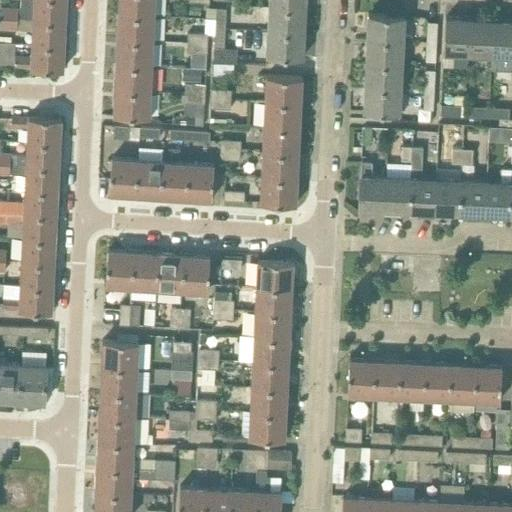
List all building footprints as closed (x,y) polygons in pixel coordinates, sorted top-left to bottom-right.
[(66,20),(66,0),(21,0),(21,18),(34,18),(66,20)] [(119,0),(119,13),(154,15),(155,0),(119,0)] [(217,4),(216,23),(226,24),(227,4),(217,4)] [(306,8),(306,7),(269,5),(268,29),(305,31),(305,30),(304,30),(306,8)] [(18,18),(18,8),(18,7),(1,6),(0,17),(18,18)] [(118,38),(153,39),(154,15),(119,13),(118,38)] [(367,36),(367,38),(404,39),(405,16),(405,15),(368,13),(368,14),(369,14),(368,36),(367,36)] [(444,51),(468,52),(470,17),(446,16),(444,51)] [(18,30),(18,18),(0,17),(0,29),(18,30)] [(468,52),(493,54),(494,18),(470,17),(468,52)] [(66,20),(34,18),(34,29),(33,43),(65,45),(66,20)] [(493,54),(511,54),(511,19),(494,18),(493,54)] [(428,21),(427,41),(437,41),(438,22),(428,21)] [(225,44),(226,24),(216,23),(215,43),(225,44)] [(305,32),(305,31),(268,29),(261,29),(260,38),(268,39),(267,54),(304,56),(304,54),(303,54),(304,32),(305,32)] [(188,41),(208,42),(209,33),(208,33),(189,32),(188,41)] [(118,38),(117,63),(152,64),(153,39),(118,38)] [(403,63),(404,39),(367,38),(368,38),(367,60),(366,60),(366,61),(403,63)] [(208,42),(188,41),(187,50),(208,52),(208,42)] [(437,41),(427,41),(426,61),(436,61),(437,41)] [(65,45),(33,43),(32,56),(23,56),(15,56),(15,66),(31,67),(64,69),(65,45)] [(365,84),(365,85),(402,86),(403,63),(366,61),(366,62),(367,62),(365,84)] [(115,89),(151,91),(152,64),(117,63),(115,89)] [(184,67),(184,81),(203,81),(203,68),(184,67)] [(426,69),(425,88),(435,88),(436,69),(426,69)] [(266,99),(301,101),(303,76),(267,74),(266,99)] [(186,81),(185,92),(206,93),(206,82),(186,81)] [(402,86),(365,85),(365,86),(364,108),(364,110),(401,111),(402,86)] [(211,97),(231,98),(232,88),(212,87),(211,97)] [(435,88),(425,88),(424,108),(434,109),(435,88)] [(149,116),(151,91),(115,89),(114,112),(114,114),(149,116)] [(206,93),(185,92),(184,114),(196,115),(195,124),(204,125),(206,93)] [(231,108),(231,98),(211,97),(211,107),(231,108)] [(300,127),(301,101),(266,99),(265,125),(300,127)] [(442,104),(441,114),(461,115),(462,105),(442,104)] [(490,117),(490,106),(471,105),(470,116),(490,117)] [(510,107),(490,106),(490,117),(510,118),(510,107)] [(28,139),(60,141),(62,117),(29,115),(29,116),(13,115),(12,126),(29,127),(28,139)] [(130,125),(114,124),(114,126),(115,126),(114,135),(114,137),(129,138),(130,125)] [(265,125),(263,150),(299,152),(300,127),(265,125)] [(160,138),(160,127),(140,126),(140,136),(160,138)] [(364,127),(363,144),(373,144),(373,127),(364,127)] [(170,138),(189,139),(190,129),(171,128),(170,138)] [(210,131),(190,129),(189,139),(210,141),(210,131)] [(60,141),(28,139),(27,153),(0,151),(0,162),(59,165),(60,141)] [(221,139),(221,148),(241,149),(241,139),(221,139)] [(402,160),(412,160),(413,145),(403,144),(402,160)] [(412,160),(411,176),(410,208),(436,210),(437,177),(422,177),(423,146),(413,145),(412,160)] [(452,162),(462,163),(463,148),(452,147),(452,162)] [(241,149),(221,148),(221,158),(240,159),(241,149)] [(473,148),(463,148),(462,163),(473,163),(473,148)] [(262,176),(298,177),(299,152),(263,150),(262,176)] [(137,193),(139,158),(112,156),(110,192),(112,192),(137,193)] [(137,193),(161,195),(163,160),(139,158),(137,193)] [(161,195),(185,196),(188,162),(163,160),(161,195)] [(385,207),(386,175),(372,174),(373,161),(362,161),(361,174),(359,206),(385,207)] [(59,165),(0,162),(0,174),(10,175),(10,173),(26,174),(26,188),(58,189),(59,165)] [(188,162),(185,196),(210,198),(212,199),(214,164),(188,162)] [(487,180),(486,212),(511,213),(511,182),(511,166),(502,166),(502,181),(487,180)] [(386,175),(385,207),(410,208),(411,176),(386,175)] [(297,203),(298,177),(262,176),(261,201),(297,203)] [(437,177),(436,210),(460,211),(462,179),(437,177)] [(462,179),(460,211),(486,212),(487,180),(462,179)] [(58,189),(26,188),(25,200),(0,199),(0,210),(57,213),(58,189)] [(224,199),(244,200),(245,190),(225,189),(224,199)] [(57,213),(0,210),(0,222),(24,224),(23,236),(56,238),(57,213)] [(23,236),(22,260),(54,262),(56,238),(23,236)] [(106,284),(132,285),(134,250),(110,248),(111,248),(108,248),(106,284)] [(132,285),(157,287),(159,252),(134,250),(132,285)] [(184,253),(159,252),(157,287),(181,288),(184,253)] [(184,253),(181,288),(208,290),(210,254),(208,254),(208,255),(184,253)] [(242,268),(242,258),(222,257),(222,267),(242,268)] [(257,285),(292,287),(293,263),(294,263),(294,260),(258,259),(257,285)] [(53,286),(54,262),(22,260),(21,285),(53,286)] [(53,286),(21,285),(20,296),(4,296),(4,308),(20,308),(20,309),(52,310),(53,286)] [(291,312),(292,287),(257,285),(256,310),(291,312)] [(215,290),(214,308),(234,309),(235,299),(230,299),(231,290),(215,290)] [(120,323),(130,323),(131,303),(121,303),(120,323)] [(140,304),(131,303),(130,323),(140,324),(140,304)] [(179,327),(180,307),(171,306),(170,327),(179,327)] [(191,307),(180,307),(179,327),(190,328),(191,307)] [(234,318),(234,309),(214,308),(213,317),(234,318)] [(245,309),(242,330),(249,332),(252,310),(245,309)] [(290,337),(291,312),(256,310),(255,335),(290,337)] [(0,329),(0,331),(17,333),(17,324),(0,324),(0,329)] [(49,326),(31,325),(31,333),(48,334),(49,326)] [(118,332),(117,340),(138,341),(138,333),(118,332)] [(289,362),(290,337),(255,335),(254,360),(289,362)] [(102,365),(138,367),(139,341),(138,341),(117,340),(103,339),(103,341),(102,365)] [(174,339),(174,349),(191,350),(192,339),(174,339)] [(199,348),(199,358),(219,359),(220,349),(199,348)] [(174,349),(173,369),(191,369),(191,350),(174,349)] [(348,392),(375,394),(376,358),(352,357),(350,357),(348,392)] [(219,369),(219,359),(199,358),(198,367),(219,369)] [(376,358),(375,394),(386,394),(399,395),(401,360),(376,358)] [(287,386),(289,362),(254,360),(253,385),(287,386)] [(399,395),(424,396),(426,361),(401,360),(399,395)] [(451,362),(426,361),(424,396),(449,397),(451,362)] [(0,398),(20,399),(22,363),(0,362),(0,398)] [(451,362),(449,397),(474,398),(475,363),(451,362)] [(22,363),(20,399),(45,400),(47,365),(22,363)] [(500,364),(475,363),(474,398),(500,399),(502,364),(500,364)] [(102,365),(101,390),(137,392),(138,367),(102,365)] [(191,369),(173,369),(173,378),(191,378),(191,369)] [(286,411),(287,386),(253,385),(251,409),(286,411)] [(137,392),(101,390),(100,416),(135,417),(137,392)] [(217,408),(217,399),(197,399),(196,407),(217,408)] [(217,419),(217,408),(196,407),(196,410),(196,419),(189,419),(188,429),(189,429),(189,439),(213,440),(214,429),(197,429),(198,418),(217,419)] [(189,419),(196,419),(196,410),(170,409),(170,418),(189,419)] [(285,436),(286,411),(251,409),(250,436),(285,438),(285,436)] [(100,416),(99,440),(134,442),(135,417),(100,416)] [(188,429),(189,419),(170,418),(169,428),(188,429)] [(361,428),(346,427),(345,440),(360,441),(361,428)] [(509,428),(497,427),(496,447),(508,448),(509,428)] [(371,441),(391,442),(392,432),(372,431),(371,441)] [(402,442),(422,443),(422,433),(403,432),(402,442)] [(442,434),(422,433),(422,443),(442,444),(442,434)] [(470,446),(471,436),(451,435),(450,445),(470,446)] [(481,436),(471,436),(470,446),(490,447),(490,437),(481,436)] [(97,466),(133,467),(133,458),(134,442),(99,440),(97,466)] [(335,479),(344,479),(345,445),(335,445),(335,479)] [(197,466),(208,467),(209,446),(198,446),(197,466)] [(218,447),(209,446),(208,467),(217,467),(218,447)] [(361,446),(346,446),(345,459),(360,459),(361,446)] [(369,478),(370,457),(370,447),(361,446),(360,459),(359,477),(369,478)] [(390,448),(370,447),(370,457),(390,458),(390,448)] [(248,468),(258,469),(258,448),(248,448),(248,468)] [(268,449),(258,448),(258,469),(257,489),(256,489),(254,511),(281,511),(282,501),(282,490),(277,490),(277,489),(271,489),(272,475),(267,475),(268,449)] [(398,458),(418,459),(418,449),(398,448),(398,458)] [(438,450),(418,449),(418,459),(437,460),(438,450)] [(466,461),(466,451),(446,450),(446,460),(466,461)] [(486,452),(466,451),(466,461),(486,462),(486,452)] [(494,463),(511,463),(511,453),(494,453),(494,463)] [(156,459),(156,468),(175,469),(176,459),(156,459)] [(97,466),(96,489),(132,491),(132,478),(175,479),(175,469),(156,468),(133,467),(97,466)] [(205,511),(207,487),(180,486),(178,511),(205,511)] [(205,511),(230,511),(231,488),(207,487),(205,511)] [(230,511),(254,511),(256,489),(231,488),(230,511)] [(130,511),(132,491),(96,489),(95,511),(130,511)] [(294,501),(295,490),(282,490),(282,501),(294,501)] [(369,511),(370,496),(343,494),(342,511),(369,511)] [(369,511),(392,511),(393,497),(370,496),(369,511)] [(392,511),(416,511),(417,498),(393,497),(392,511)] [(416,511),(439,511),(440,499),(417,498),(416,511)] [(439,511),(463,511),(464,500),(440,499),(439,511)] [(463,511),(486,511),(487,501),(464,500),(463,511)] [(486,511),(510,511),(511,502),(487,501),(486,511)]
